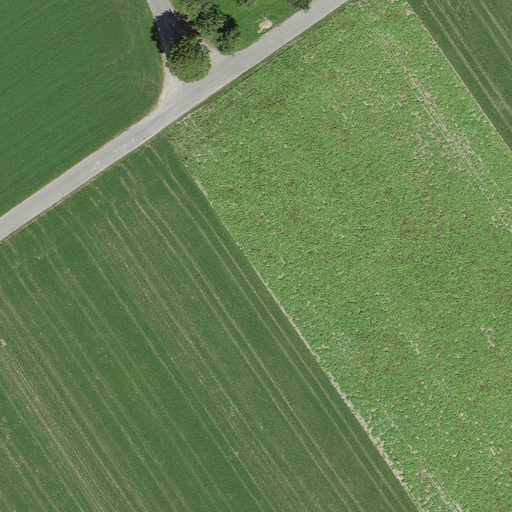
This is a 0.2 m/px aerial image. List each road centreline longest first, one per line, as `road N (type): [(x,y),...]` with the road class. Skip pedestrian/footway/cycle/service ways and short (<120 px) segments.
road 1 (track): [(0,230),(333,0)]
road 2 (track): [(184,103),(167,16),(206,58),(233,69)]
